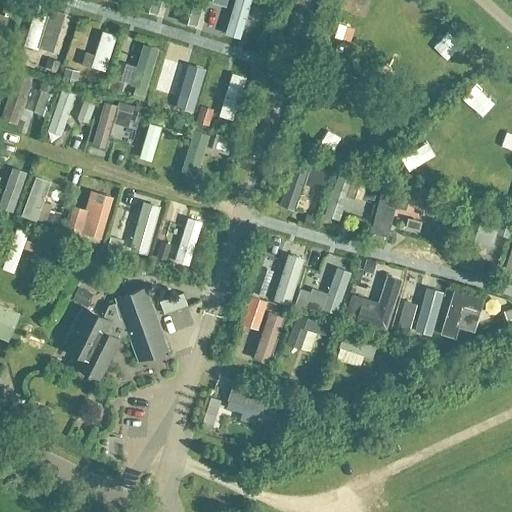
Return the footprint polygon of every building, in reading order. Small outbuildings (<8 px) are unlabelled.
[(140,0),(138,7),(154,11),(157,0),(140,0)] [(184,0),(179,19),(194,23),(200,0),(184,0)] [(253,0),(234,0),(224,37),(241,42),(253,0)] [(36,4),(23,49),(37,53),(39,47),(49,50),(60,11),(36,4)] [(342,23),(337,38),(349,41),(353,27),(342,23)] [(105,74),(115,38),(101,34),(91,70),(105,74)] [(143,98),(155,57),(143,53),(131,94),(143,98)] [(190,111),(201,76),(188,72),(177,107),(190,111)] [(246,80),(231,76),(217,120),(232,124),(246,80)] [(16,126),(31,83),(16,78),(2,121),(16,126)] [(39,86),(34,99),(49,104),(53,91),(39,86)] [(61,91),(46,133),(61,139),(77,96),(61,91)] [(89,101),(84,117),(94,120),(99,104),(89,101)] [(103,105),(91,148),(104,152),(116,108),(103,105)] [(213,112),(198,108),(193,124),(208,128),(213,112)] [(148,125),(138,161),(150,164),(160,128),(148,125)] [(204,146),(215,150),(219,139),(207,135),(204,146)] [(193,138),(181,177),(193,181),(205,141),(193,138)] [(303,213),(315,169),(298,164),(286,208),(303,213)] [(0,211),(12,215),(25,174),(11,169),(0,202),(0,211)] [(339,173),(323,219),(339,225),(355,178),(339,173)] [(36,226),(51,183),(34,177),(20,221),(36,226)] [(386,190),(374,232),(387,236),(392,220),(404,224),(412,198),(386,190)] [(97,252),(112,198),(90,192),(75,246),(97,252)] [(147,257),(160,209),(142,204),(129,252),(147,257)] [(84,211),(72,208),(63,240),(75,243),(84,211)] [(501,222),(476,214),(464,257),(477,260),(482,244),(494,248),(501,222)] [(173,265),(188,270),(202,223),(187,219),(173,265)] [(405,231),(418,234),(420,225),(407,223),(405,231)] [(0,267),(0,271),(12,276),(28,235),(14,230),(0,267)] [(123,242),(109,238),(105,249),(120,253),(123,242)] [(171,246),(160,243),(155,259),(166,262),(171,246)] [(304,260),(287,255),(272,305),(289,310),(304,260)] [(321,309),(333,313),(348,273),(335,268),(321,309)] [(360,305),(355,320),(385,331),(401,280),(386,275),(375,306),(371,308),(360,305)] [(76,367),(100,379),(116,348),(119,342),(120,339),(129,336),(138,362),(139,361),(137,354),(165,344),(168,351),(169,351),(166,345),(166,343),(147,290),(145,286),(141,287),(119,296),(116,297),(117,301),(109,305),(103,316),(84,307),(64,347),(82,356),(76,367)] [(453,288),(440,334),(453,339),(462,308),(478,312),(483,297),(453,288)] [(427,336),(438,298),(427,295),(416,333),(427,336)] [(0,304),(0,339),(8,343),(21,314),(0,304)] [(286,320),(268,314),(251,364),(269,370),(286,320)] [(305,332),(299,350),(310,353),(316,335),(305,332)] [(376,348),(343,339),(336,362),(360,368),(363,359),(372,362),(376,348)] [(280,398),(233,385),(227,408),(274,421),(280,398)] [(333,465),(315,472),(319,481),(337,474),(333,465)]
